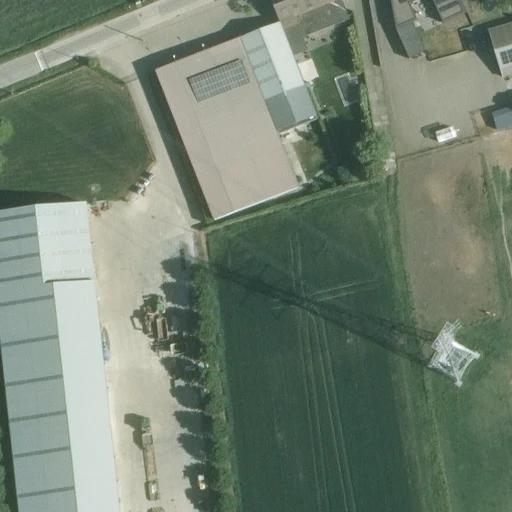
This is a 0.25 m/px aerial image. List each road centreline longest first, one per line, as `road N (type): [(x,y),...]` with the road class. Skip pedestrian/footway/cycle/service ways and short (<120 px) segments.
road 1 (unknown): [(116,26),(165,159),(141,238),(144,479)]
road 2 (unknown): [(359,0),(388,154),(430,277)]
road 3 (unclassified): [(175,0),(0,75)]
